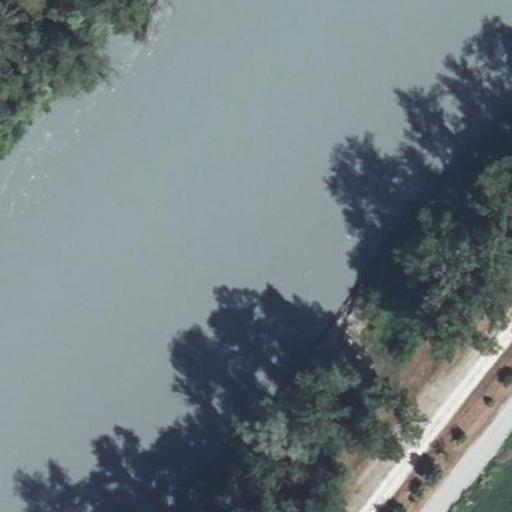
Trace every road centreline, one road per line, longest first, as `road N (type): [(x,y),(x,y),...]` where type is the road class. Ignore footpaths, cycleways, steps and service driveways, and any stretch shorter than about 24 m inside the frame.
road 1 (track): [(350,511),(511,309)]
road 2 (track): [(435,511),(511,416)]
